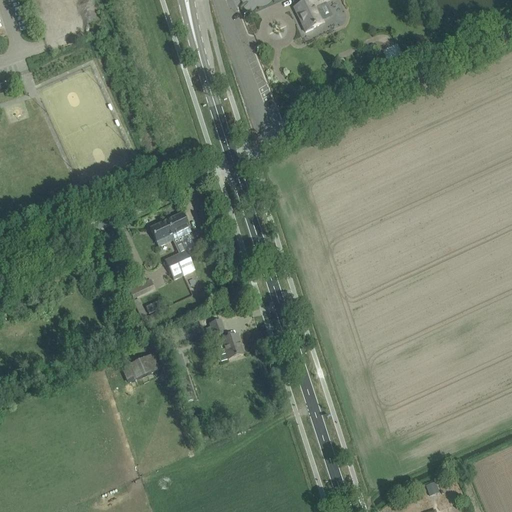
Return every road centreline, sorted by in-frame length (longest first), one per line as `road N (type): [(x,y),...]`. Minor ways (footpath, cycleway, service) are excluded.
road 1 (secondary): [(346,511),(232,160)]
road 2 (unclassified): [(232,160),(511,32)]
road 3 (unclassified): [(0,267),(232,160)]
